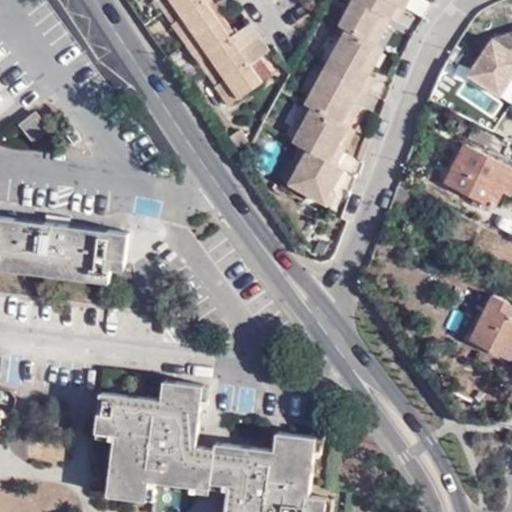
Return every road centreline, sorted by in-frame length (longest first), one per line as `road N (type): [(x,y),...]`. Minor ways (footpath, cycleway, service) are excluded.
road 1 (tertiary): [(317,311),(99,0)]
road 2 (residential): [(474,0),(447,24),(347,268),(317,311)]
road 3 (tertiary): [(452,511),(437,459),(317,311)]
